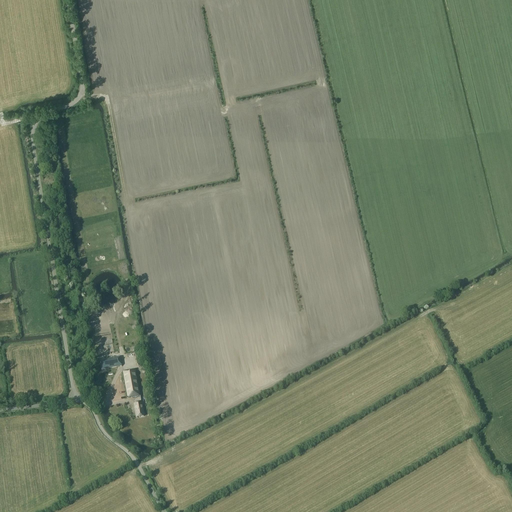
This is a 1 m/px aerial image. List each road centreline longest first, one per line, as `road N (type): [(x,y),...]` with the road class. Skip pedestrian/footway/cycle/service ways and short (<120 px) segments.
road 1 (unclassified): [(75,400),(32,142),(39,117),(71,104),(82,89),(68,0)]
road 2 (unclassified): [(163,511),(133,458),(87,403),(75,400)]
